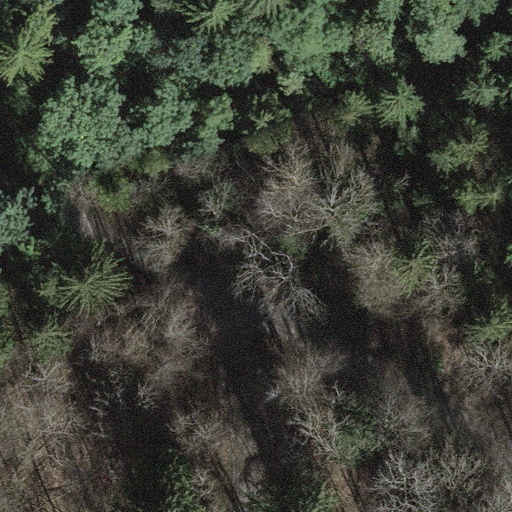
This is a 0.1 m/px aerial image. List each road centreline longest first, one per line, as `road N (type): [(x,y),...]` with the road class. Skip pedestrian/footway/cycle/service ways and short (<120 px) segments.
road 1 (track): [(0,191),(511,449)]
road 2 (track): [(211,295),(250,415),(246,511)]
